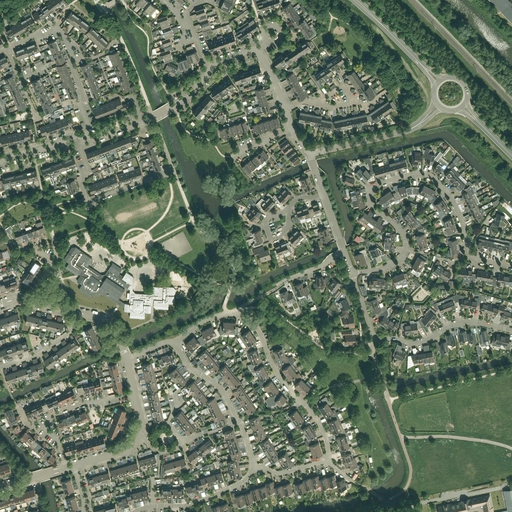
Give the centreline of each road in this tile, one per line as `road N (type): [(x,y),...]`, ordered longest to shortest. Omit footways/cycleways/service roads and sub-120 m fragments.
road 1 (residential): [(350,273),(400,258),(403,237),(369,197),(374,185),(397,177),(420,174),(439,184),(465,240)]
road 2 (residential): [(327,460),(322,429),(279,377),(254,325),(226,313)]
road 3 (residential): [(371,338),(421,341),(461,322),(511,329)]
road 4 (residential): [(309,152),(407,131),(438,106)]
road 5 (residential): [(147,180),(88,202),(82,137)]
